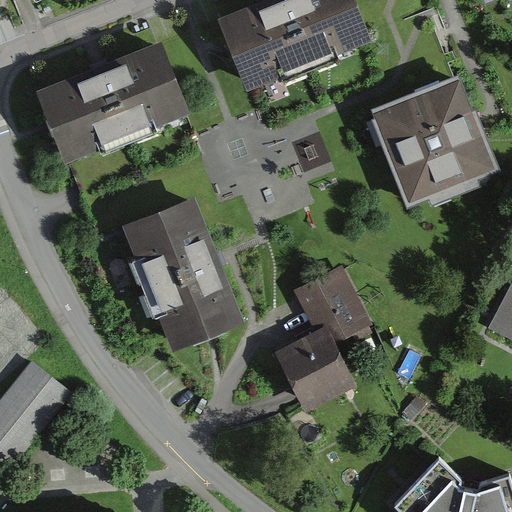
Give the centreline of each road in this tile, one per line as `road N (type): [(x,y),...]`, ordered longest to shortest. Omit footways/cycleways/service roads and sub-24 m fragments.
road 1 (residential): [(258,511),(181,446),(105,364),(41,252),(0,143)]
road 2 (residential): [(143,0),(0,57)]
